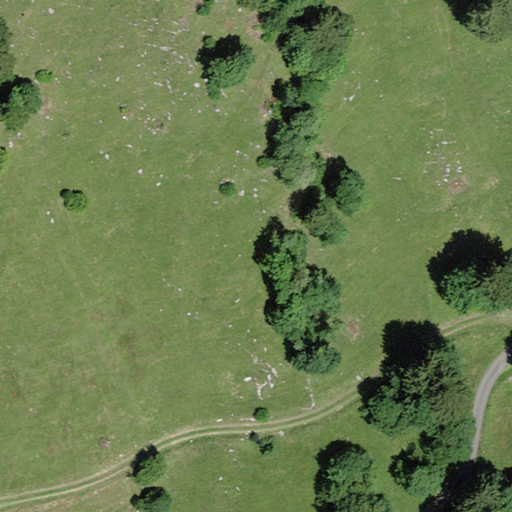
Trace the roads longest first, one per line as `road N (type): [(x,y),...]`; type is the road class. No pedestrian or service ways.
road 1 (track): [(0,504),(89,485),(175,440),(300,420),(462,322),(511,318)]
road 2 (unclassified): [(429,511),(468,471),(481,397),(511,350)]
